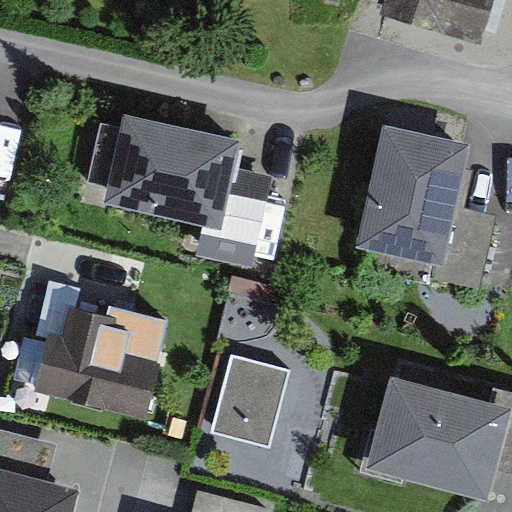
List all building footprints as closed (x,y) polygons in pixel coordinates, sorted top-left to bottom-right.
[(511,10),(511,0),(412,0),(406,20),(501,49),(511,10)] [(247,142),(132,117),(129,129),(109,125),(96,180),(119,185),(115,204),(214,226),(227,229),(239,178),(247,142)] [(476,146),(392,128),(365,246),(374,248),(369,271),(433,285),(435,276),(438,262),(450,265),(472,169),(476,146)] [(487,287),(502,216),(474,210),(482,172),(472,169),(450,265),(438,262),(435,276),(487,287)] [(255,265),(273,186),(239,178),(227,229),(214,226),(208,254),(255,265)] [(126,320),(77,308),(69,337),(55,334),(40,389),(151,418),(165,364),(118,352),(126,320)] [(316,383),(251,364),(227,449),(293,468),(316,383)] [(377,425),(364,475),(414,488),(416,481),(493,501),(501,469),(511,428),(511,410),(495,406),(397,381),(386,427),(377,425)] [(511,471),(511,390),(500,388),(495,406),(511,410),(511,428),(501,469),(511,471)] [(76,460),(0,439),(0,504),(4,490),(63,506),(76,460)] [(82,511),(63,506),(4,490),(0,504),(0,511),(82,511)]
